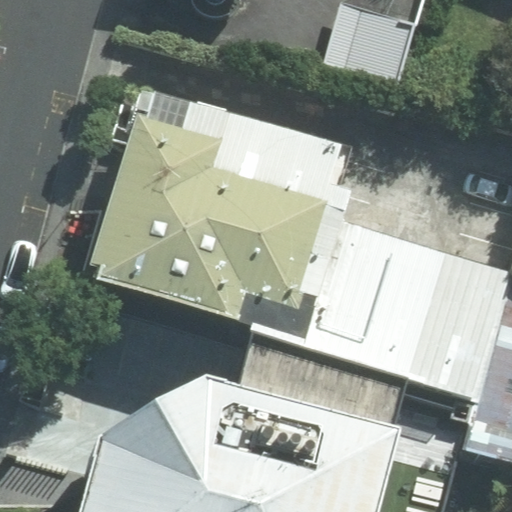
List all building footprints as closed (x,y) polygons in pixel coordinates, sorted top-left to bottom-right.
[(246,0),(194,0),(243,13),(246,0)] [(133,131),(82,296),(277,355),(318,218),(207,184),(215,156),(133,131)] [(508,281),(337,234),(300,369),(471,416),(508,281)] [(459,461),(511,475),(511,295),(505,294),(471,416),(459,461)] [(444,511),(453,481),(182,410),(83,471),(73,503),(56,511),(444,511)]
